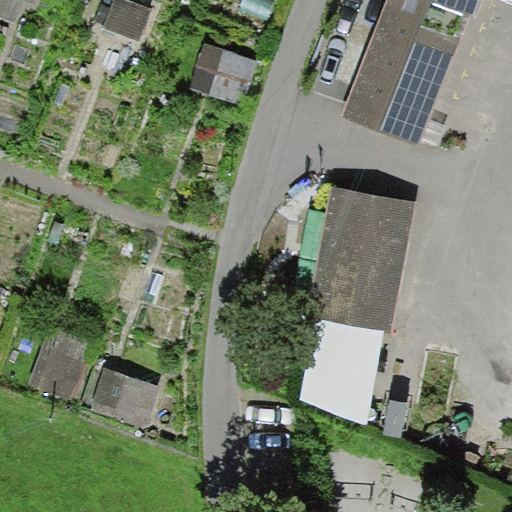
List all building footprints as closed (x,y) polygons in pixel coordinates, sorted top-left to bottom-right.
[(36,0),(0,0),(0,15),(16,21),(23,0),(35,4),(36,0)] [(153,6),(133,0),(115,0),(106,30),(143,41),(153,6)] [(394,0),(349,119),(420,146),(468,21),(475,23),(483,0),(394,0)] [(257,59),(207,44),(194,87),(244,102),(257,59)] [(414,202),(331,186),(289,400),(333,408),(349,324),(389,332),(414,202)] [(73,399),(95,344),(54,328),(32,383),(73,399)] [(162,382),(103,367),(92,408),(151,424),(162,382)]
